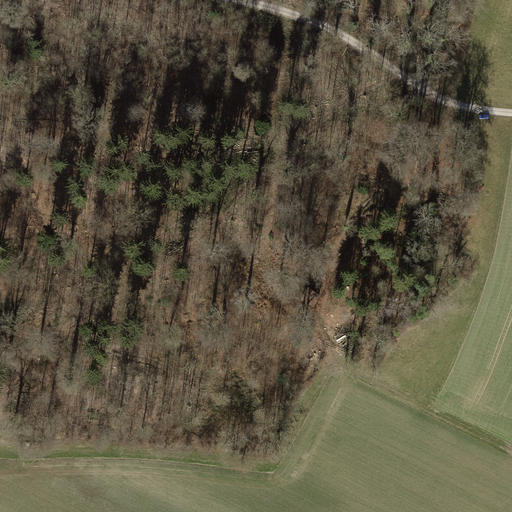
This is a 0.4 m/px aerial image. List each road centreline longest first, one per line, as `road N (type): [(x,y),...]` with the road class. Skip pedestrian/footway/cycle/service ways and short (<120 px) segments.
road 1 (track): [(0,438),(278,458),(332,361),(511,450)]
road 2 (track): [(511,113),(471,108),(295,15),(230,0)]
